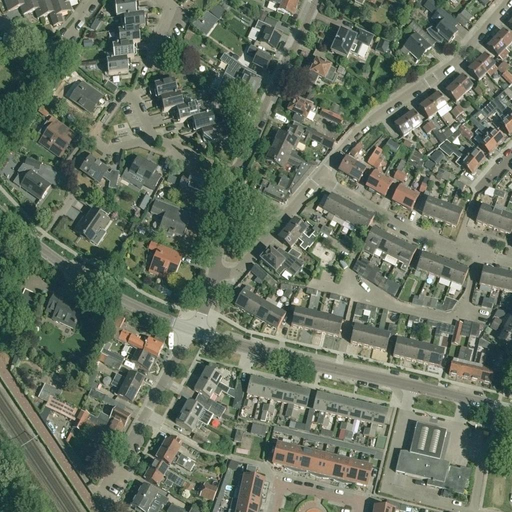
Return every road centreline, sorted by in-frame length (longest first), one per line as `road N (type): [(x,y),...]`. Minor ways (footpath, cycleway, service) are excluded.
road 1 (tertiary): [(511,410),(194,332)]
road 2 (residential): [(321,175),(376,116),(457,60),(509,0)]
road 3 (tertiary): [(189,329),(100,289),(0,213)]
road 4 (residential): [(100,502),(189,329)]
road 5 (residential): [(235,176),(316,0)]
road 6 (residential): [(458,249),(321,175)]
road 7 (residential): [(214,273),(244,266),(321,175)]
road 8 (residential): [(0,21),(37,47),(56,48),(94,0)]
